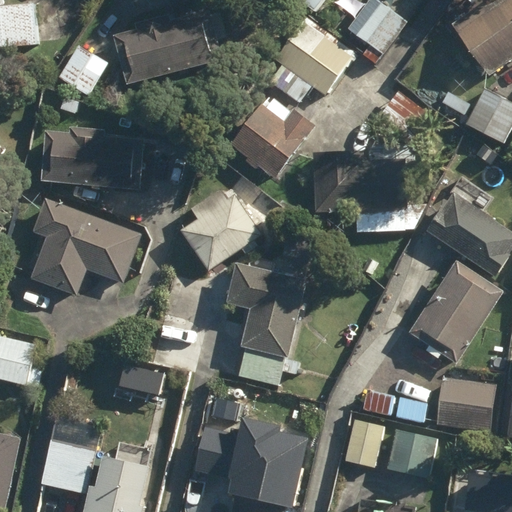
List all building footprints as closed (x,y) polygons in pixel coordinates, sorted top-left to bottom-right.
[(333,0),(309,0),(327,10),(333,0)] [(347,33),(383,59),(407,26),(371,0),(347,33)] [(511,0),(490,0),(452,29),(490,80),(511,63),(511,0)] [(0,8),(0,49),(38,48),(35,6),(0,8)] [(115,41),(128,88),(224,62),(211,16),(170,27),(168,19),(135,28),(137,35),(115,41)] [(271,84),(300,107),(314,90),(326,99),(357,57),(309,20),(276,63),(283,68),(271,84)] [(328,30),(340,40),(348,29),(336,20),(328,30)] [(60,81),(89,99),(109,66),(80,49),(60,81)] [(471,122),(509,140),(511,134),(511,104),(485,92),(471,122)] [(84,101),(69,96),(66,108),(80,113),(84,101)] [(258,168),(276,182),(317,129),(295,113),(293,115),(270,98),(230,149),(248,163),(246,165),(255,172),(258,168)] [(54,135),(50,183),(146,191),(150,143),(110,140),(111,134),(78,131),(77,137),(54,135)] [(356,216),(357,235),(415,233),(428,208),(407,208),(406,164),(417,164),(416,144),(372,145),(373,164),(365,164),(364,157),(313,158),(315,217),(356,216)] [(234,191),(247,202),(257,190),(243,179),(234,191)] [(282,199),(296,211),(310,197),(295,184),(282,199)] [(181,236),(208,276),(264,237),(236,198),(227,203),(220,192),(189,214),(197,224),(181,236)] [(430,236),(495,280),(511,254),(511,233),(456,197),(430,236)] [(145,237),(52,201),(40,234),(54,240),(40,279),(82,295),(92,269),(128,283),(145,237)] [(410,337),(458,369),(505,297),(456,266),(410,337)] [(238,382),(278,391),(282,377),(294,381),(297,367),(287,364),(305,286),(233,269),(224,309),(248,314),(240,352),(245,352),(238,382)] [(0,382),(26,389),(35,347),(0,339),(0,382)] [(439,428),(493,433),(497,388),(444,382),(439,428)] [(283,511),(285,505),(291,506),(307,440),(278,433),(280,426),(243,418),(239,435),(207,427),(197,471),(231,479),(228,493),(235,495),(230,511),(283,511)] [(345,466),(375,471),(384,430),(354,424),(345,466)] [(388,473),(428,482),(437,443),(396,434),(388,473)] [(0,511),(6,511),(20,441),(0,437),(0,511)] [(43,487),(87,496),(96,453),(52,444),(43,487)] [(84,511),(138,511),(147,471),(102,462),(95,492),(89,491),(84,511)] [(452,510),(469,511),(479,511),(483,481),(456,478),(452,510)]
